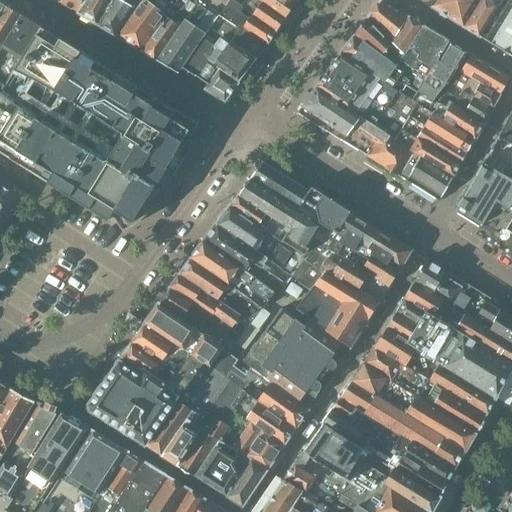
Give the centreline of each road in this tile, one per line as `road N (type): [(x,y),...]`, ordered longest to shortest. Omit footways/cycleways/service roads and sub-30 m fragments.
road 1 (residential): [(0,336),(116,296),(155,256),(241,132)]
road 2 (residential): [(241,132),(16,0)]
road 3 (residential): [(435,228),(251,117)]
road 4 (residential): [(435,228),(511,91)]
road 5 (residential): [(251,117),(333,0)]
road 6 (residential): [(392,0),(511,68)]
